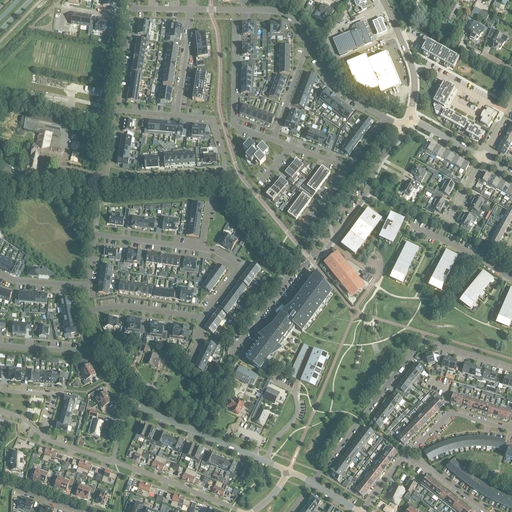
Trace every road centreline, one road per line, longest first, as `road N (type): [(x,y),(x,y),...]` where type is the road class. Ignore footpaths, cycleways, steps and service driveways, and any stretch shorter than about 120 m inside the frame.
road 1 (residential): [(313,484),(424,341),(511,366)]
road 2 (residential): [(176,115),(214,121),(222,175),(102,184)]
road 3 (residential): [(289,471),(133,402)]
road 4 (residential): [(235,9),(232,125),(273,140)]
road 5 (residential): [(241,511),(113,460)]
road 6 (residential): [(307,263),(231,352),(241,359)]
